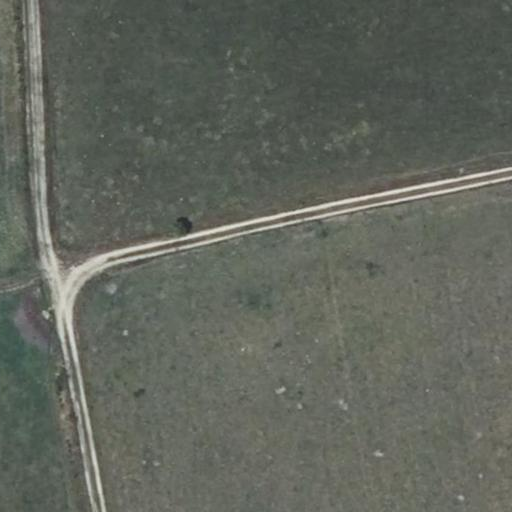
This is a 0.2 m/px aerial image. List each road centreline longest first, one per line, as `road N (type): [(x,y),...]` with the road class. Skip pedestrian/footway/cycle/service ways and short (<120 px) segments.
road 1 (track): [(96,511),(54,270),(37,0)]
road 2 (track): [(62,311),(87,267),(511,177)]
